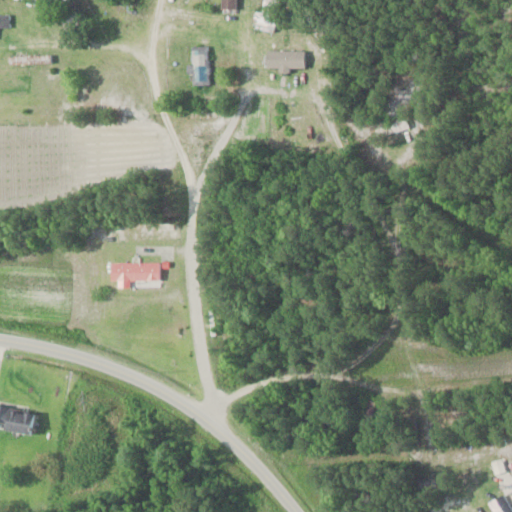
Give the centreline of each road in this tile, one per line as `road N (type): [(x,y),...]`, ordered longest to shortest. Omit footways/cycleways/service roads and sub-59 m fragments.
road 1 (residential): [(218,430),(190,357),(511,381)]
road 2 (tertiary): [(296,511),(255,463),(169,394),(109,366),(0,338)]
road 3 (residential): [(230,360),(227,206),(184,130)]
road 4 (residential): [(472,379),(479,242),(489,201),(511,171)]
